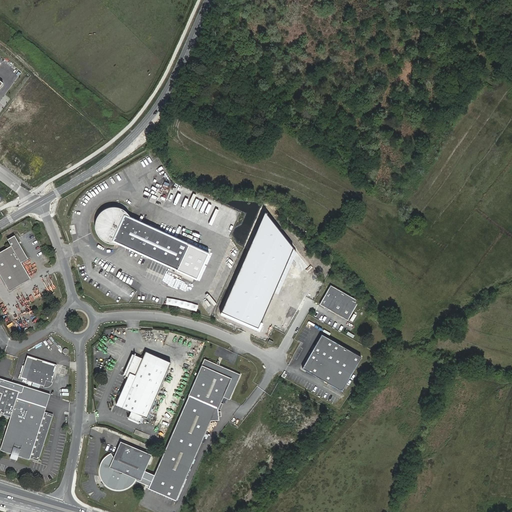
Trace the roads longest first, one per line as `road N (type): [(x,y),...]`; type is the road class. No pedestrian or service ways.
road 1 (tertiary): [(206,0),(156,106),(97,168),(38,203)]
road 2 (residential): [(93,319),(167,318),(276,361)]
road 3 (residential): [(69,479),(80,338)]
